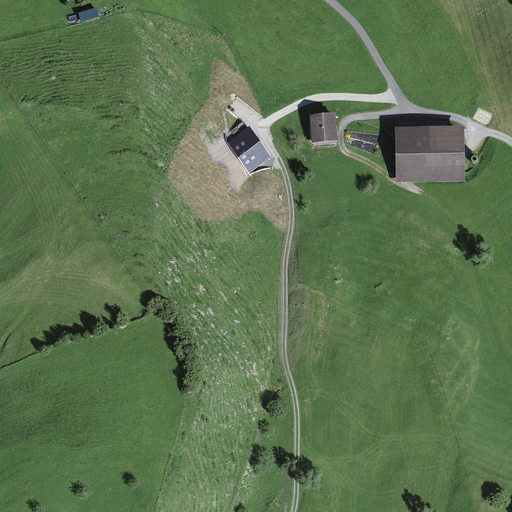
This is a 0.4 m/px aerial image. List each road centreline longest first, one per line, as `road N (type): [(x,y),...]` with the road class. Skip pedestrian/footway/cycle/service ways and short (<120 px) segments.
road 1 (track): [(511,143),(399,97)]
road 2 (unclassified): [(329,0),(358,27),(399,97)]
